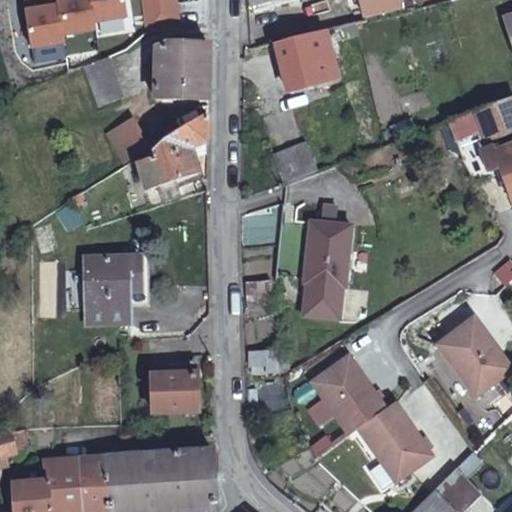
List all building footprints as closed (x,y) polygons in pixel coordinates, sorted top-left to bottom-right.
[(124,15),(121,0),(36,0),(37,2),(20,6),(30,51),(63,43),(62,36),(94,29),(92,22),(124,15)] [(177,23),(172,0),(139,0),(145,28),(177,23)] [(250,0),(252,7),(276,1),(280,0),(358,0),(363,16),(399,8),(397,0),(250,0)] [(411,0),(402,0),(405,12),(414,10),(411,0)] [(278,6),(276,1),(252,7),(254,11),(278,6)] [(337,79),(325,31),(274,43),(288,91),(337,79)] [(208,100),(209,43),(164,43),(155,47),(155,99),(208,100)] [(124,96),(109,56),(85,66),(100,105),(124,96)] [(511,133),(511,96),(470,113),(483,144),(511,133)] [(483,144),(470,113),(450,122),(462,152),(483,144)] [(208,115),(205,114),(154,146),(152,147),(155,158),(137,164),(146,192),(160,187),(175,182),(198,174),(190,150),(208,144),(208,115)] [(145,142),(132,119),(107,134),(121,157),(145,142)] [(317,171),(305,142),(273,154),(284,184),(317,171)] [(511,144),(500,149),(498,145),(494,146),(501,167),(511,199),(511,144)] [(501,167),(494,146),(481,151),(488,171),(501,167)] [(121,166),(115,156),(96,168),(102,178),(121,166)] [(133,176),(126,163),(121,166),(102,178),(97,182),(84,190),(69,199),(77,211),(133,176)] [(97,182),(91,173),(79,181),(84,190),(97,182)] [(179,197),(175,182),(160,187),(165,202),(179,197)] [(53,247),(47,223),(32,228),(39,252),(53,247)] [(312,255),(308,255),(305,283),(346,287),(352,227),(311,223),(308,248),(313,248),(312,255)] [(150,303),(149,250),(137,251),(137,258),(85,260),(87,322),(131,322),(131,304),(150,303)] [(275,304),(273,281),(247,284),(249,300),(257,300),(257,306),(275,304)] [(510,370),(473,316),(436,342),(472,395),(510,370)] [(289,369),(287,348),(281,349),(284,371),(289,369)] [(284,371),(281,349),(249,351),(250,367),(253,367),(253,373),(284,371)] [(385,410),(347,355),(310,383),(348,436),(356,430),(394,483),(432,457),(394,404),(385,410)] [(181,372),(181,365),(165,366),(165,372),(151,372),(152,412),(197,410),(195,371),(181,372)] [(247,391),(250,415),(261,413),(257,389),(247,391)] [(131,416),(131,400),(120,400),(120,417),(131,416)] [(0,434),(24,429),(22,419),(0,424),(0,434)] [(28,441),(24,429),(0,434),(0,462),(1,467),(10,466),(8,457),(17,455),(16,449),(25,448),(23,442),(28,441)] [(106,456),(109,511),(216,511),(212,449),(106,456)] [(83,511),(109,511),(106,456),(79,458),(83,511)] [(51,511),(83,511),(79,458),(53,459),(42,460),(45,481),(50,481),(51,511)] [(476,488),(456,468),(435,489),(454,509),(476,488)] [(16,483),(17,511),(51,511),(50,481),(45,481),(16,483)] [(450,511),(454,509),(435,489),(414,510),(416,511),(450,511)]
